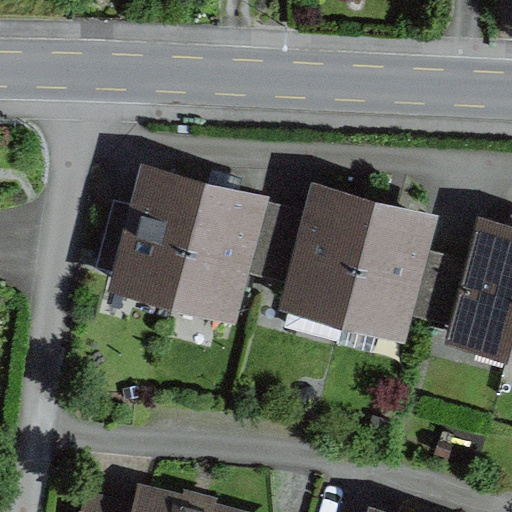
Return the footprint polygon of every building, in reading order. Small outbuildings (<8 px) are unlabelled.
[(123,290),(186,304),(213,187),(151,172),(123,290)] [(213,187),(186,304),(253,319),(280,202),(213,187)] [(352,316),(381,203),(319,187),(290,301),(352,316)] [(446,219),(381,203),(352,316),(416,333),(446,219)] [(467,340),(511,350),(511,224),(494,221),(467,340)] [(127,511),(82,501),(79,511),(214,511),(132,492),(127,511)]
